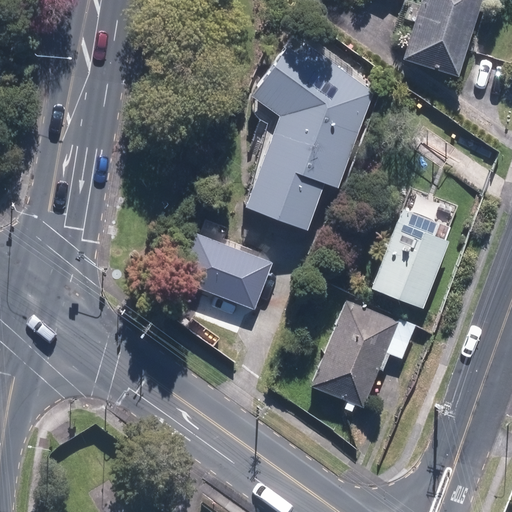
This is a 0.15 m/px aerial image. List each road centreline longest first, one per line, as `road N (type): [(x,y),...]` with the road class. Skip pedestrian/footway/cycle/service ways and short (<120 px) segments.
road 1 (secondary): [(330,511),(31,295)]
road 2 (secondary): [(96,0),(31,295)]
road 3 (residential): [(432,511),(511,267)]
road 4 (secondary): [(31,295),(0,421)]
